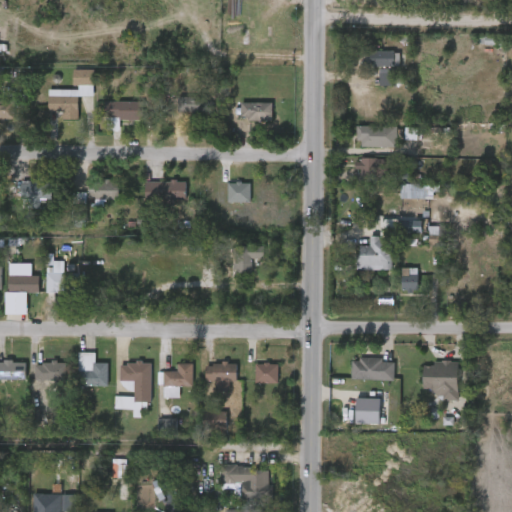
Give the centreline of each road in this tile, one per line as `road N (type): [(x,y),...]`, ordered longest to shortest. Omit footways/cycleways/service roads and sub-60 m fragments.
road 1 (secondary): [(314,0),(296,511)]
road 2 (residential): [(0,154),(313,156)]
road 3 (residential): [(0,331),(301,335)]
road 4 (residential): [(301,335),(511,329)]
